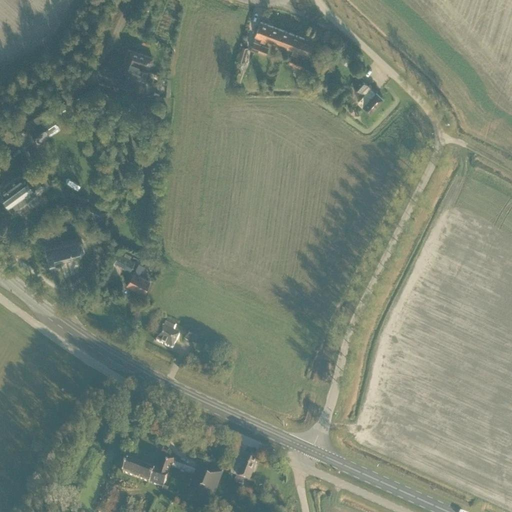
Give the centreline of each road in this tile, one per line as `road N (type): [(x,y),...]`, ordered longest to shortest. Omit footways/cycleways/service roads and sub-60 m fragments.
road 1 (unclassified): [(310,451),(352,329),(439,138),(411,90),(317,0)]
road 2 (primary): [(157,379),(0,270)]
road 3 (unclassified): [(3,124),(90,80),(132,0)]
road 4 (unclassified): [(149,395),(0,298)]
road 5 (primary): [(310,451),(157,379)]
road 6 (unclassified): [(300,466),(149,395)]
road 7 (primary): [(448,511),(310,451)]
